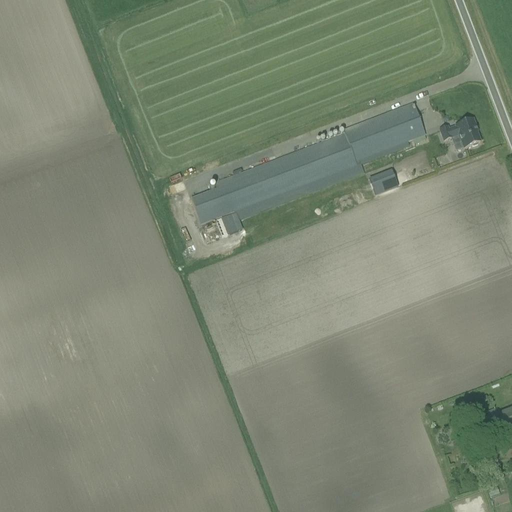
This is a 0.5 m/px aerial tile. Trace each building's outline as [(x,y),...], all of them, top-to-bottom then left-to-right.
[(217,192),(191,202),(200,227),(215,222),(222,239),(223,238),(224,239),(242,232),(239,222),(236,214),(357,168),(355,164),(389,152),(409,144),(425,138),(413,106),(404,110),(343,133),(344,137),(214,186),(217,192)] [(447,129),(439,132),(444,144),(451,141),(451,140),(459,137),(464,151),(472,148),(473,149),(477,147),(478,146),(480,145),(475,131),(476,130),(473,122),(455,129),(456,130),(448,133),(447,129)] [(391,173),(369,182),(376,199),(398,190),(391,173)] [(404,173),(400,177),(405,182),(407,180),(407,179),(408,180),(409,178),(404,173)] [(481,424),(470,428),(478,448),(511,435),(511,411),(489,420),(487,414),(478,417),(481,424)]
